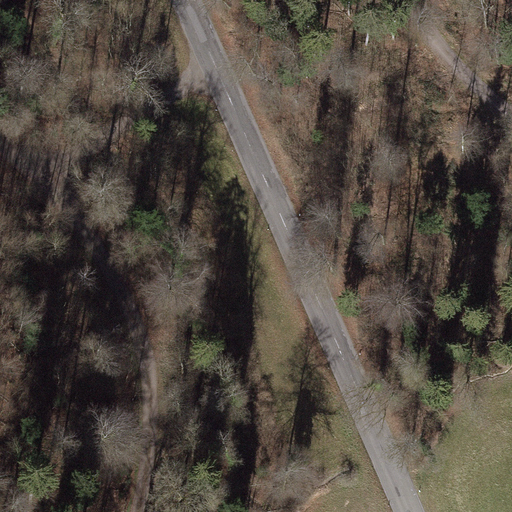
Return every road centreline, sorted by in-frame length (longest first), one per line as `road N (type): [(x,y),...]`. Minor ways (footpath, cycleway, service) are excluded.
road 1 (tertiary): [(408,511),(186,0)]
road 2 (track): [(138,511),(149,387),(132,318),(52,176),(0,136)]
road 3 (track): [(52,176),(218,70)]
road 4 (track): [(410,0),(460,66),(511,105)]
